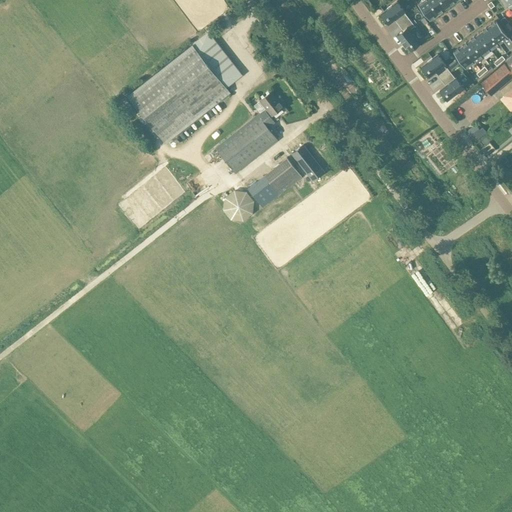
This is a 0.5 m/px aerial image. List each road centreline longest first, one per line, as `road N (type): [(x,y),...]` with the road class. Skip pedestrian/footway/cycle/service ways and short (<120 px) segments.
road 1 (track): [(0,358),(328,106)]
road 2 (residential): [(437,247),(247,0)]
road 3 (residential): [(506,199),(402,64)]
